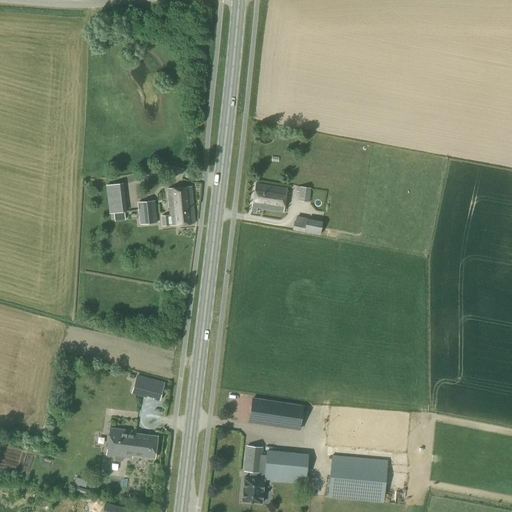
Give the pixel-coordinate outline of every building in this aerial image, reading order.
[(282,212),(286,189),(255,184),(251,207),(257,208),(282,212)] [(195,223),(191,187),(167,189),(169,216),(168,217),(168,215),(161,216),(162,226),(195,223)] [(309,202),(310,188),(297,187),(296,192),(299,192),(298,201),(309,202)] [(140,225),(157,223),(154,201),(137,202),(140,225)] [(319,236),(322,222),(306,219),(304,225),(293,223),(292,230),(319,236)] [(159,400),(163,384),(136,377),(132,392),(159,400)] [(298,430),(302,406),(253,398),(249,422),(298,430)] [(153,459),(156,436),(134,433),(134,432),(108,428),(105,455),(113,456),(113,459),(114,461),(120,462),(122,460),(122,457),(131,458),(131,457),(132,456),(153,459)] [(264,472),(260,472),(262,449),(246,448),(244,471),(250,472),(249,478),(244,478),(241,502),(261,504),(263,480),(305,484),(308,455),(266,451),(264,472)] [(383,503),(387,461),(332,456),(328,498),(383,503)]
